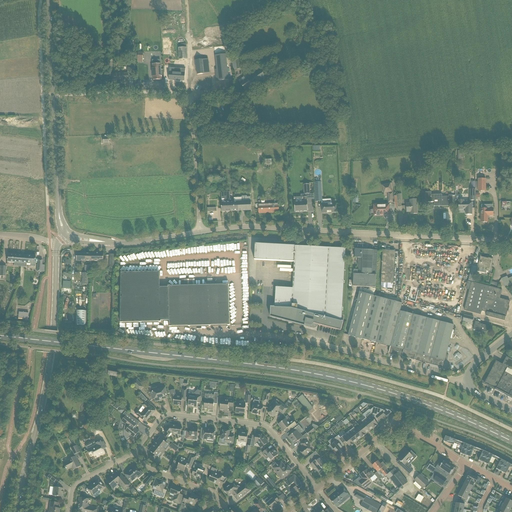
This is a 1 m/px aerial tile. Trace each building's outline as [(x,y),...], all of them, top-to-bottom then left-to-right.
[(179,48),(179,60),(187,59),(187,47),(179,48)] [(226,54),(215,55),(217,70),(215,70),(217,81),(219,81),(229,80),(226,54)] [(203,59),(195,60),(196,66),(196,68),(197,71),(197,75),(203,74),(202,70),(204,70),(209,69),(208,59),(205,60),(203,60),(203,59)] [(161,77),(162,77),(162,76),(161,76),(161,71),(160,64),(152,64),(153,80),(161,80),(161,77)] [(169,75),(168,80),(184,81),(185,69),(180,68),(180,72),(174,72),(175,68),(169,68),(169,75)] [(214,87),(211,69),(204,71),(205,80),(200,81),(201,89),(214,87)] [(243,78),(238,81),(245,90),(249,88),(265,77),(261,70),(251,76),(250,74),(249,72),(243,76),(243,77),(243,78)] [(123,74),(112,74),(112,75),(112,80),(114,80),(116,80),(119,80),(120,84),(123,84),(128,84),(128,74),(123,74)] [(390,183),(382,185),(384,194),(388,193),(388,203),(394,202),(394,196),(393,196),(393,192),(392,192),(390,183)] [(226,202),(221,202),(221,212),(230,211),(230,202),(229,192),(224,192),(224,196),(225,196),(226,196),(226,202)] [(434,202),(434,206),(452,206),(452,195),(449,195),(449,197),(442,197),(442,195),(431,194),(431,192),(425,192),(425,193),(422,193),(422,201),(425,201),(425,202),(434,202)] [(307,201),(307,200),(307,197),(303,197),(303,201),(294,202),(295,212),(308,211),(307,201)] [(414,213),(414,214),(418,214),(416,199),(410,199),(410,203),(406,203),(407,212),(411,212),(411,213),(414,213)] [(458,200),(458,203),(458,209),(465,209),(465,215),(472,215),(472,203),(464,203),(464,200),(458,200)] [(234,202),(230,202),(230,211),(251,210),(251,201),(234,202)] [(336,213),(336,204),(331,204),(331,203),(322,203),(322,213),(336,213)] [(373,209),(370,210),(370,213),(374,214),(374,216),(376,216),(376,215),(385,215),(385,216),(390,216),(389,204),(373,205),(373,209)] [(278,213),(278,205),(259,206),(259,214),(278,213)] [(481,209),(481,222),(487,222),(487,216),(493,216),(493,211),(491,211),(491,209),(481,209)] [(255,244),(254,260),(273,261),(277,261),(294,262),(294,266),(292,288),(275,287),(275,288),(274,307),(270,307),(270,317),(288,322),(305,326),(305,324),(310,325),(311,325),(312,325),(313,324),(313,323),(341,331),(343,321),(342,321),(343,288),(345,248),(306,246),(278,245),(255,244)] [(362,251),(362,250),(362,249),(355,249),(354,257),(358,258),(357,270),(354,270),(353,286),(375,287),(377,251),(363,250),(363,251),(362,251)] [(381,283),(381,285),(382,285),(381,288),(393,288),(393,283),(395,251),(383,250),(381,283)] [(76,261),(90,261),(90,253),(76,253),(76,261)] [(90,261),(90,265),(90,266),(92,266),(93,265),(96,265),(96,261),(106,261),(106,260),(107,255),(106,255),(106,256),(103,256),(103,253),(90,253),(90,261)] [(18,266),(20,267),(21,267),(21,260),(20,260),(21,255),(8,254),(7,262),(18,263),(18,266)] [(21,267),(20,267),(19,281),(19,286),(20,286),(20,283),(22,284),(22,281),(23,267),(26,267),(26,264),(30,264),(30,266),(34,267),(35,256),(21,255),(20,260),(21,260),(21,267)] [(485,259),(480,258),(480,256),(478,267),(482,268),(482,269),(490,271),(493,259),(488,258),(488,261),(485,261),(485,259)] [(478,267),(478,264),(472,263),(468,280),(474,282),(478,267)] [(63,275),(67,277),(66,279),(70,280),(71,278),(70,277),(71,275),(64,272),(63,275)] [(171,326),(188,326),(198,326),(198,328),(201,328),(201,326),(211,326),(211,325),(227,325),(230,325),(230,324),(229,324),(228,285),(229,285),(229,284),(226,284),(226,285),(170,286),(168,286),(168,287),(160,287),(159,272),(121,273),(120,323),(160,322),(160,321),(169,320),(169,325),(169,327),(171,327),(171,326)] [(511,277),(508,279),(507,277),(501,279),(504,286),(511,283),(511,277)] [(501,299),(497,298),(499,289),(471,282),(464,310),(481,315),(482,311),(487,313),(486,317),(504,321),(505,317),(506,317),(506,316),(506,314),(507,313),(506,313),(507,311),(508,311),(508,312),(509,307),(508,307),(508,306),(509,302),(509,301),(510,301),(503,299),(503,298),(501,298),(501,299)] [(389,349),(388,353),(389,353),(442,367),(444,360),(444,359),(447,359),(448,355),(446,354),(453,325),(454,325),(400,311),(402,303),(359,292),(348,335),(390,346),(390,347),(389,347),(388,349),(389,349)] [(85,326),(86,311),(76,311),(75,326),(85,326)] [(461,325),(465,326),(466,322),(472,324),(473,318),(464,315),(462,321),(461,325)] [(476,331),(476,332),(483,334),(483,332),(486,333),(488,326),(478,323),(478,322),(475,322),(473,330),(476,331)] [(495,390),(511,398),(511,359),(506,357),(502,364),(496,361),(495,362),(496,362),(486,379),(484,383),(495,389),(495,390)] [(132,384),(139,391),(143,387),(136,380),(132,384)] [(160,400),(168,398),(167,396),(166,391),(165,387),(157,389),(157,387),(152,388),(153,392),(150,393),(151,395),(152,400),(155,399),(155,402),(160,401),(160,400)] [(173,390),(169,391),(170,395),(172,400),(173,401),(173,405),(178,405),(178,406),(181,406),(182,401),(182,397),(186,397),(187,390),(187,389),(182,389),(182,390),(182,396),(178,395),(178,396),(174,396),(173,390)] [(188,401),(188,406),(193,407),(193,408),(195,408),(196,408),(197,402),(200,403),(200,404),(201,404),(202,399),(202,395),(202,392),(203,391),(199,390),(198,395),(194,395),(194,393),(189,393),(188,398),(189,398),(188,401)] [(209,409),(209,410),(213,410),(214,404),(217,404),(218,393),(214,393),(214,398),(211,398),(211,395),(205,394),(204,408),(209,409)] [(302,395),(297,399),(308,412),(313,408),(302,395)] [(224,410),(224,411),(228,412),(228,407),(233,407),(234,400),(221,399),(219,410),(224,410)] [(254,405),(253,408),(252,413),(261,415),(263,407),(259,405),(259,402),(259,401),(255,400),(254,401),(253,405),(254,405)] [(135,414),(139,417),(143,420),(143,419),(146,422),(152,414),(152,415),(155,411),(144,402),(141,406),(145,408),(141,413),(137,411),(135,414)] [(240,404),(240,403),(237,402),(235,413),(239,414),(239,413),(245,413),(246,405),(240,404)] [(270,409),(267,412),(273,417),(279,411),(283,414),(286,410),(288,409),(288,408),(290,405),(288,403),(286,406),(287,407),(287,408),(281,403),(280,402),(278,405),(275,402),(269,409),(270,409)] [(134,427),(136,425),(136,424),(138,421),(125,411),(123,415),(125,416),(121,421),(125,424),(125,425),(125,426),(124,426),(124,427),(124,428),(124,429),(124,430),(124,431),(124,432),(124,433),(124,434),(124,435),(124,436),(125,436),(125,437),(126,439),(132,436),(134,438),(135,436),(136,437),(138,434),(137,434),(139,431),(134,427)] [(372,412),(365,418),(366,418),(373,428),(377,425),(378,424),(376,422),(378,420),(374,416),(372,412)] [(286,419),(282,421),(278,425),(283,431),(288,427),(290,430),(294,427),(297,425),(293,421),(292,421),(287,416),(285,418),(286,419)] [(373,428),(366,418),(362,421),(363,423),(369,431),(373,428)] [(363,423),(359,426),(365,434),(366,434),(369,431),(363,423)] [(365,434),(359,426),(358,424),(354,428),(355,430),(355,429),(362,438),(366,434),(365,434)] [(92,428),(95,435),(101,432),(98,425),(92,428)] [(163,430),(166,432),(164,435),(168,438),(172,433),(180,434),(181,431),(181,426),(176,425),(176,426),(168,425),(167,427),(166,426),(163,430)] [(293,433),(288,437),(292,442),(293,442),(294,443),(294,444),(298,441),(301,439),(300,438),(302,437),(300,434),(300,433),(298,431),(302,429),(299,425),(295,428),(291,431),(293,433)] [(185,438),(191,439),(191,436),(197,436),(198,429),(192,428),(192,427),(190,427),(190,432),(186,431),(185,438)] [(309,430),(306,432),(309,436),(312,434),(315,431),(314,430),(312,427),(312,428),(309,430)] [(215,430),(208,430),(208,429),(204,428),(204,433),(201,433),(200,438),(203,439),(207,439),(207,438),(214,439),(214,435),(215,430)] [(362,438),(355,429),(355,430),(354,428),(350,431),(351,433),(357,441),(361,437),(362,438)] [(221,439),(225,439),(224,442),(233,443),(233,441),(234,436),(230,436),(229,436),(230,431),(223,430),(222,435),(221,435),(221,439)] [(246,445),(247,438),(248,433),(239,432),(239,437),(238,440),(237,440),(236,446),(239,446),(240,448),(242,446),(246,446),(245,452),(245,455),(249,455),(250,446),(246,445)] [(354,444),(347,436),(346,433),(340,438),(339,439),(343,444),(346,442),(349,447),(350,447),(354,444)] [(351,433),(347,436),(354,444),(357,441),(351,433)] [(255,441),(257,442),(261,448),(268,442),(265,438),(264,439),(261,435),(255,434),(255,441)] [(71,448),(72,451),(74,455),(80,452),(77,445),(72,436),(68,438),(73,447),(71,448)] [(335,442),(331,445),(339,456),(345,451),(342,447),(344,446),(343,444),(339,439),(337,437),(337,436),(333,439),(335,442)] [(455,442),(455,440),(445,436),(443,442),(444,442),(444,441),(453,445),(455,442)] [(163,448),(167,443),(160,438),(155,443),(154,443),(154,444),(164,452),(166,450),(163,448)] [(303,447),(301,448),(302,449),(300,451),(304,457),(311,451),(308,448),(310,447),(306,440),(304,441),(301,444),(303,447)] [(85,446),(87,450),(88,451),(90,456),(91,456),(94,455),(95,457),(96,458),(105,453),(103,449),(106,448),(103,441),(101,441),(96,443),(94,441),(85,446)] [(179,448),(177,446),(172,442),(169,446),(176,451),(179,448)] [(465,455),(469,445),(464,443),(463,445),(460,454),(461,454),(465,455)] [(164,452),(154,444),(153,445),(154,445),(149,451),(152,453),(150,456),(155,461),(158,457),(159,458),(162,454),(164,452)] [(470,457),(473,449),(474,447),(469,445),(465,455),(471,457),(470,457)] [(278,455),(274,449),(271,451),(270,450),(269,451),(267,449),(262,453),(267,459),(269,457),(271,460),(272,460),(273,460),(274,459),(274,458),(278,455)] [(407,463),(414,454),(411,451),(409,453),(406,450),(406,451),(405,450),(403,453),(398,459),(404,465),(402,468),(409,475),(413,471),(410,468),(412,467),(407,463)] [(483,463),(488,453),(483,451),(482,453),(478,461),(479,461),(483,463)] [(314,461),(310,464),(312,467),(314,467),(319,474),(324,470),(323,470),(326,467),(320,459),(321,458),(317,453),(311,458),(314,461)] [(488,465),(492,457),(493,455),(488,453),(483,463),(489,465),(488,465)] [(179,464),(177,468),(181,470),(180,470),(184,472),(185,467),(190,469),(195,457),(190,455),(188,462),(184,460),(184,462),(180,460),(179,464)] [(69,468),(71,467),(73,470),(80,466),(75,456),(68,460),(69,462),(64,464),(67,470),(69,468)] [(437,465),(435,468),(442,473),(444,470),(450,474),(451,474),(453,472),(452,471),(454,469),(450,466),(451,463),(445,459),(440,467),(437,465)] [(501,471),(506,462),(501,459),(500,461),(496,469),(501,471)] [(387,469),(388,468),(383,462),(381,463),(380,464),(377,461),(372,465),(377,472),(378,471),(381,474),(382,473),(385,477),(386,476),(389,473),(387,469)] [(285,468),(283,465),(282,463),(281,463),(281,462),(277,465),(276,464),(275,463),(272,466),(283,479),(287,475),(287,474),(291,471),(287,467),(285,468)] [(506,474),(510,466),(511,464),(506,462),(501,471),(506,474)] [(193,470),(192,475),(198,477),(198,476),(202,478),(204,473),(208,474),(210,470),(211,466),(204,464),(203,466),(202,466),(199,465),(198,467),(196,472),(193,470)] [(430,464),(427,468),(437,475),(433,481),(437,483),(438,482),(442,485),(445,481),(444,481),(445,479),(446,480),(441,476),(443,473),(442,473),(435,468),(430,464)] [(138,478),(143,474),(141,471),(139,472),(135,467),(130,471),(129,471),(124,474),(127,478),(128,479),(130,478),(132,481),(134,480),(137,477),(138,478)] [(208,480),(215,483),(215,484),(218,486),(220,481),(221,479),(222,476),(216,474),(218,470),(212,468),(210,472),(211,472),(208,480)] [(223,477),(227,479),(232,471),(229,469),(223,477)] [(389,473),(386,476),(389,480),(390,479),(399,490),(407,483),(405,479),(402,476),(399,472),(398,473),(394,469),(389,473)] [(359,477),(353,482),(361,487),(362,486),(363,486),(365,489),(372,483),(369,479),(372,477),(375,475),(372,471),(369,473),(367,470),(360,475),(362,478),(361,479),(359,477)] [(62,493),(63,489),(56,488),(56,484),(57,485),(60,480),(56,477),(50,473),(48,475),(47,477),(48,478),(53,482),(52,487),(53,488),(52,496),(57,496),(61,497),(62,496),(63,493),(62,493)] [(106,480),(109,484),(113,489),(119,484),(124,490),(130,485),(120,474),(118,476),(115,473),(106,480)] [(143,484),(147,486),(154,477),(150,474),(143,484)] [(428,483),(419,474),(414,480),(423,489),(428,483)] [(476,483),(479,478),(479,477),(473,474),(472,476),(469,474),(466,479),(467,479),(476,483)] [(300,484),(301,483),(294,475),(286,483),(288,486),(290,485),(293,488),(291,490),(294,494),(299,490),(298,489),(301,487),(301,486),(301,485),(300,484)] [(155,490),(153,494),(164,498),(167,490),(163,489),(165,484),(164,484),(164,483),(164,482),(156,479),(153,486),(154,487),(155,490)] [(474,488),(476,483),(467,479),(464,483),(472,487),(474,488)] [(86,492),(88,494),(90,494),(91,493),(93,495),(101,489),(102,490),(105,487),(102,484),(99,480),(92,486),(91,485),(87,488),(87,489),(86,490),(86,492)] [(261,480),(255,486),(257,489),(264,483),(261,480)] [(276,486),(271,480),(268,483),(272,489),(276,486)] [(233,495),(237,500),(250,490),(245,484),(240,488),(239,487),(238,487),(238,486),(237,486),(237,487),(236,487),(232,483),(224,490),(225,491),(225,492),(225,493),(226,493),(226,494),(227,494),(229,496),(232,493),(233,495)] [(472,487),(464,483),(462,487),(470,491),(472,487)] [(174,496),(176,496),(174,502),(180,504),(181,500),(183,496),(179,494),(181,489),(173,486),(171,490),(170,493),(174,495),(174,496)] [(470,491),(462,487),(460,491),(468,496),(470,491)] [(338,503),(347,495),(348,494),(343,488),(330,500),(337,508),(340,505),(338,503)] [(465,502),(468,496),(460,491),(458,496),(462,498),(461,500),(465,502)] [(183,502),(195,507),(196,503),(197,503),(198,500),(197,500),(198,497),(192,495),(192,494),(191,494),(190,497),(185,496),(183,502)] [(360,494),(358,498),(363,501),(362,503),(360,506),(362,507),(370,511),(376,511),(381,505),(373,500),(366,496),(365,497),(360,494)] [(420,503),(424,497),(419,494),(415,499),(420,503)] [(270,501),(268,498),(264,501),(272,511),(279,506),(277,504),(280,502),(274,495),(269,499),(270,501)] [(81,511),(96,511),(97,509),(88,507),(89,504),(87,504),(88,499),(79,497),(78,502),(79,502),(78,510),(82,511),(81,511)] [(464,509),(465,502),(461,500),(459,500),(459,501),(459,503),(456,503),(455,508),(464,509)] [(252,511),(260,511),(261,511),(265,509),(262,505),(261,504),(258,501),(254,504),(257,508),(256,510),(255,509),(252,511)] [(511,507),(504,503),(501,501),(499,506),(502,507),(510,511),(511,507)] [(48,511),(59,511),(60,509),(57,508),(58,503),(50,502),(48,511)]
